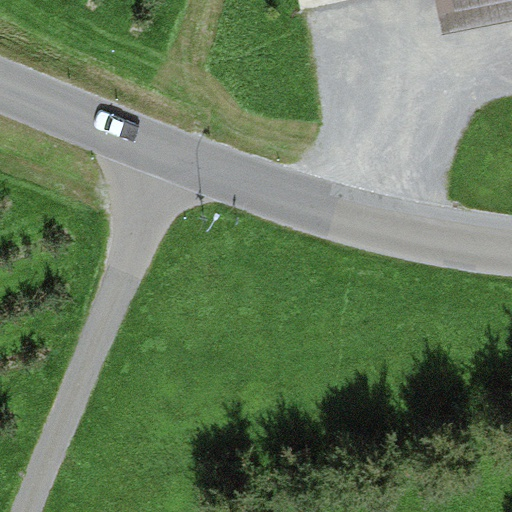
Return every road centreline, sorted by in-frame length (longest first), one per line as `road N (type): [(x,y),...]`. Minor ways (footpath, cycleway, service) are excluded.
road 1 (residential): [(180,156),(32,511)]
road 2 (residential): [(180,156),(410,235),(511,250)]
road 3 (residential): [(0,82),(180,156)]
